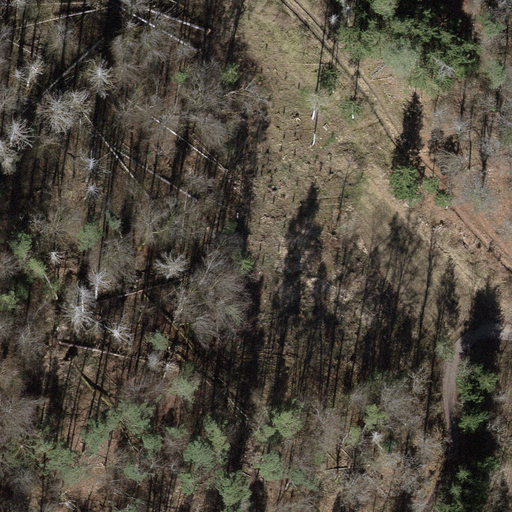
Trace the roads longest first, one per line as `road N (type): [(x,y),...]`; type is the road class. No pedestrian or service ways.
road 1 (track): [(511,255),(395,135),(296,0)]
road 2 (track): [(428,511),(453,465),(460,356),(502,330),(511,332)]
